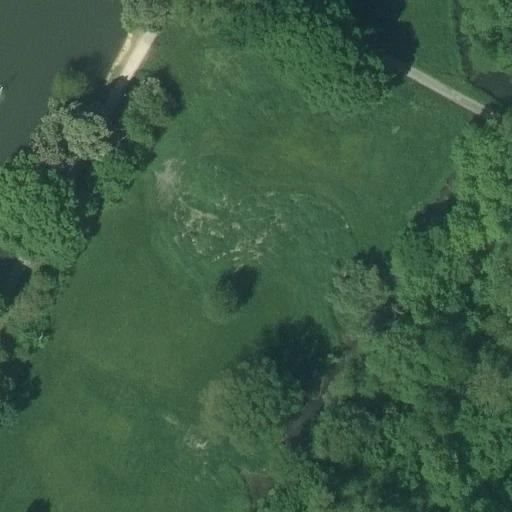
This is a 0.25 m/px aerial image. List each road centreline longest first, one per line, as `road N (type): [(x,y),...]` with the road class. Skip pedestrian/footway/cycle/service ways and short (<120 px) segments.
road 1 (track): [(179,0),(0,316)]
road 2 (track): [(267,0),(511,140)]
